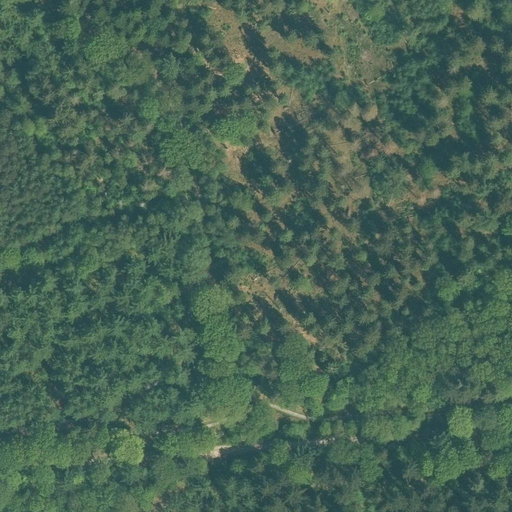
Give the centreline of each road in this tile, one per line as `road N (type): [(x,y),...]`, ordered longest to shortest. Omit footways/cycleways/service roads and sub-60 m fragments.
road 1 (track): [(259,511),(173,103),(151,74),(31,0)]
road 2 (track): [(0,468),(511,426)]
road 3 (track): [(137,511),(243,448)]
